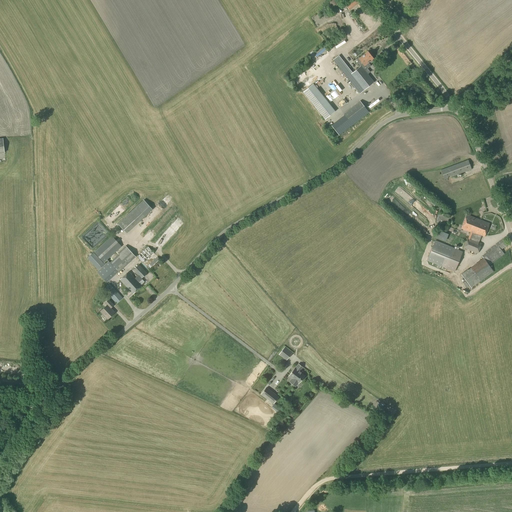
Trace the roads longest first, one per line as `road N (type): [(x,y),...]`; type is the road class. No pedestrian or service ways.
road 1 (unclassified): [(170,287),(226,230),(329,171),(381,124),(456,107)]
road 2 (unclassified): [(0,448),(29,412),(170,287)]
road 3 (track): [(295,511),(313,488),(339,477),(511,461)]
road 4 (unclassified): [(283,375),(170,287)]
road 5 (unclassified): [(456,107),(370,0)]
road 6 (unclassified): [(511,231),(456,107)]
